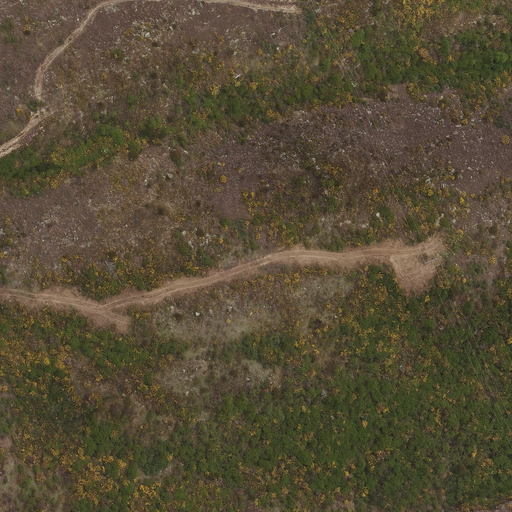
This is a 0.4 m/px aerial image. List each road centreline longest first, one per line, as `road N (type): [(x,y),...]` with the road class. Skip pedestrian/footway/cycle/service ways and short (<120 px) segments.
road 1 (track): [(0,293),(95,312),(217,267),(389,246),(401,277)]
road 2 (track): [(0,150),(31,113),(36,71),(95,0)]
